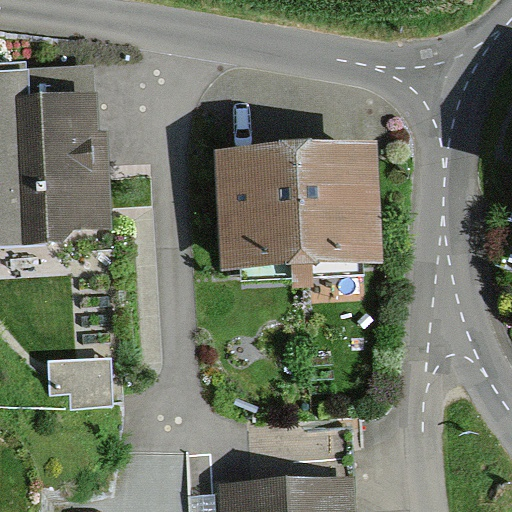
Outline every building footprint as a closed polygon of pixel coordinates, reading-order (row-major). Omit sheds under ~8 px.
[(29,79),(0,80),(0,255),(60,252),(72,239),(112,238),(108,141),(99,141),(98,102),(31,105),(29,79)] [(378,153),(297,157),(303,272),(384,268),(378,153)] [(297,157),(217,161),(223,276),(303,272),(297,157)] [(112,364),(49,365),(49,397),(70,397),(70,410),(112,409),(112,364)] [(355,511),(354,484),(220,491),(221,511),(355,511)]
